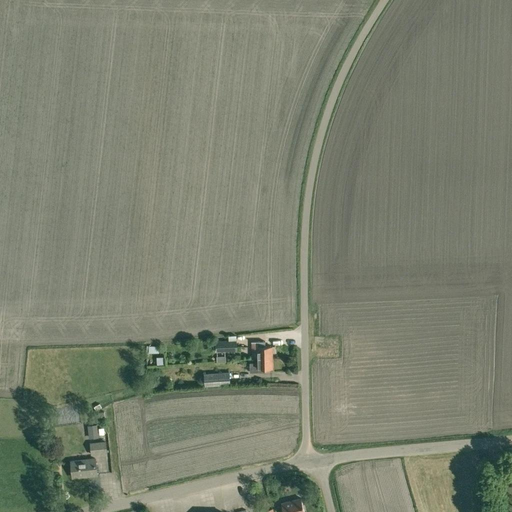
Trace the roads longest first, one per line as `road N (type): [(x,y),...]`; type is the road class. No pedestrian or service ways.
road 1 (unclassified): [(305,460),(303,254),(311,171),(330,100),(386,0)]
road 2 (tertiary): [(91,511),(305,460)]
road 3 (tertiary): [(305,460),(511,441)]
